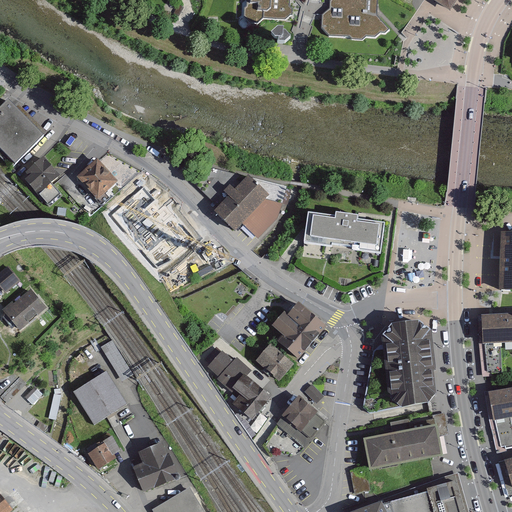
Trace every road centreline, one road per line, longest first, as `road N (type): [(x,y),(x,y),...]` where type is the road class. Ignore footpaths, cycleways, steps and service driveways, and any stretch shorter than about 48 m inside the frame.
road 1 (primary): [(290,511),(115,263),(65,233),(0,241)]
road 2 (residential): [(344,321),(257,266),(182,187),(142,158),(0,75)]
road 3 (tertiary): [(499,0),(472,80),(455,299)]
road 4 (tertiary): [(455,299),(466,418),(490,511)]
road 5 (residential): [(344,321),(350,359),(329,499),(318,511)]
road 6 (track): [(299,60),(165,25),(120,0)]
road 7 (track): [(472,80),(299,60)]
road 8 (primary): [(0,416),(120,511)]
